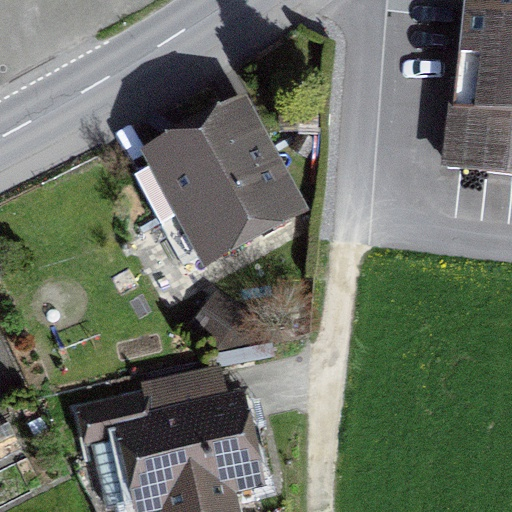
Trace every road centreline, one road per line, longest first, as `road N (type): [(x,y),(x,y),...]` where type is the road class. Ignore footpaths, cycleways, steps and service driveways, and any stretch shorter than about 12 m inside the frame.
road 1 (residential): [(358,0),(346,223),(511,242)]
road 2 (secondary): [(230,0),(124,69),(0,133)]
